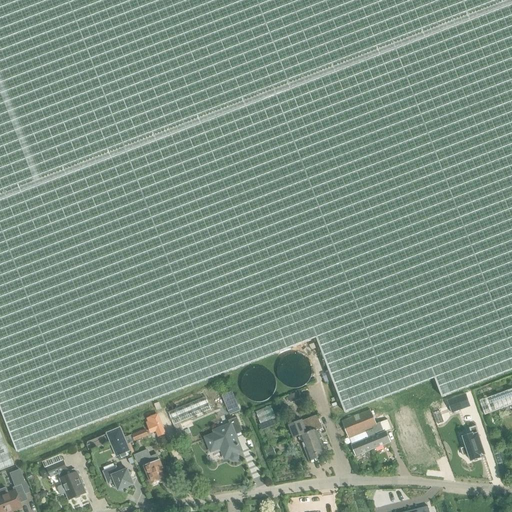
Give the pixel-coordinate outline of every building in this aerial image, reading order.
[(317,339),(346,414),(436,379),(443,397),(511,371),(511,0),(0,0),(0,406),(18,453),(317,339)] [(511,389),(480,401),(485,415),(511,405),(511,389)] [(232,392),(222,396),(230,415),(240,411),(232,392)] [(298,392),(288,396),(290,403),(301,399),(298,392)] [(466,395),(448,402),(452,413),(470,406),(466,395)] [(173,426),(176,424),(215,408),(210,396),(167,413),(173,426)] [(275,417),(270,404),(255,410),(260,423),(275,417)] [(349,438),(367,431),(373,429),(373,427),(377,425),(371,410),(343,421),(349,438)] [(303,421),(302,421),(307,434),(308,434),(318,458),(326,455),(317,430),(322,429),(317,416),(303,422),(303,421)] [(238,459),(239,457),(237,454),(242,452),(235,435),(243,431),(238,418),(229,421),(231,425),(215,432),(216,435),(207,438),(212,452),(222,448),(226,458),(230,457),(231,460),(233,462),(235,462),(237,461),(238,459)] [(149,422),(147,423),(151,433),(156,431),(159,437),(165,434),(161,424),(147,419),(149,422)] [(294,439),(301,437),(307,434),(302,421),(289,426),(294,439)] [(391,430),(388,421),(385,422),(377,425),(373,427),(373,429),(367,431),(374,449),(392,442),(388,431),(391,430)] [(178,433),(185,428),(181,423),(174,427),(178,433)] [(476,426),(469,428),(471,434),(462,437),(465,447),(460,449),(463,457),(468,456),(470,463),(481,459),(481,457),(486,456),(476,426)] [(0,470),(13,466),(0,431),(0,470)] [(135,442),(146,437),(144,431),(133,436),(135,442)] [(367,431),(349,438),(356,456),(374,449),(367,431)] [(310,462),(318,458),(308,434),(307,434),(301,437),(310,462)] [(132,436),(125,438),(128,444),(134,442),(132,436)] [(125,438),(116,442),(122,456),(131,452),(125,438)] [(269,459),(276,456),(273,448),(266,451),(269,459)] [(159,479),(164,477),(161,470),(164,468),(160,460),(159,461),(157,456),(148,460),(145,452),(135,456),(138,464),(143,462),(152,484),(160,481),(159,479)] [(64,462),(48,469),(52,477),(60,474),(62,479),(61,480),(63,485),(59,487),(58,489),(61,494),(62,495),(67,493),(70,501),(75,499),(77,499),(81,498),(82,496),(87,494),(78,473),(77,473),(75,469),(74,468),(68,471),(64,462)] [(116,467),(104,472),(108,483),(114,480),(117,486),(116,488),(123,490),(124,489),(134,485),(130,476),(131,473),(129,472),(128,470),(119,473),(116,467)] [(5,488),(0,489),(0,511),(8,511),(11,511),(12,511),(21,509),(19,503),(26,501),(24,495),(29,493),(25,483),(24,484),(19,470),(9,474),(15,487),(13,488),(14,491),(8,493),(5,488)]
